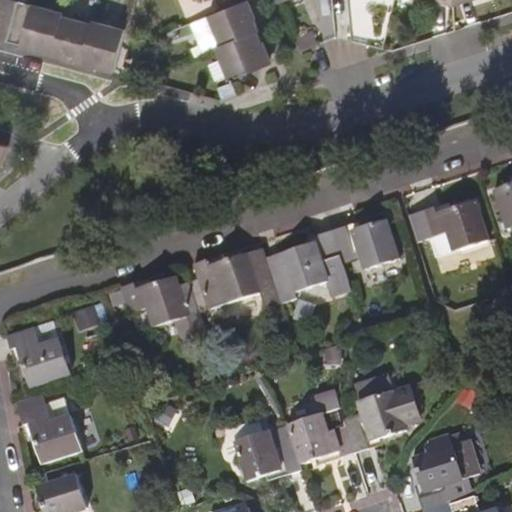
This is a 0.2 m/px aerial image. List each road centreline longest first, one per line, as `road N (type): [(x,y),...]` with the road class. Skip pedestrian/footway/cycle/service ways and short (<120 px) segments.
road 1 (residential): [(511,137),(0,304)]
road 2 (residential): [(511,58),(266,133),(161,115),(99,128)]
road 3 (residential): [(0,209),(99,128)]
